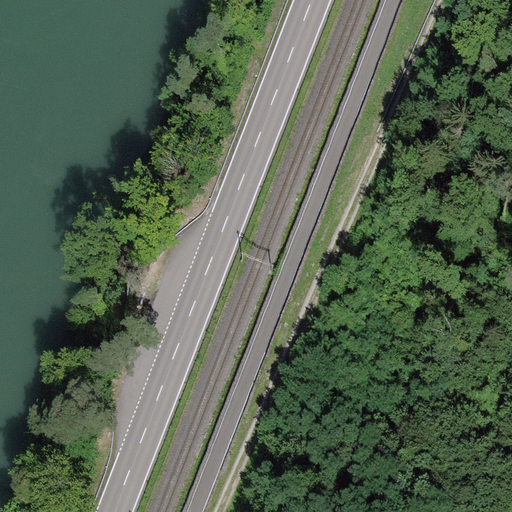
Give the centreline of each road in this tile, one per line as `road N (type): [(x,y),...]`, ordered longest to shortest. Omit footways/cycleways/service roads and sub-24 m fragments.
road 1 (track): [(216,511),(441,0)]
road 2 (primary): [(114,511),(310,0)]
